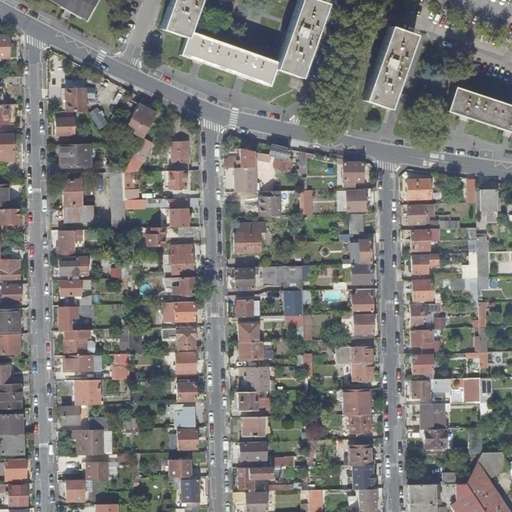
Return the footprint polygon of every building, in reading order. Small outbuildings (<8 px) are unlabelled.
[(98,0),(49,0),(87,21),(98,0)] [(185,36),(187,30),(197,0),(169,0),(160,28),(185,36)] [(297,0),(275,61),(273,68),(298,77),(324,3),(315,0),(297,0)] [(412,34),(387,25),(362,100),(387,108),(398,75),(412,34)] [(273,68),(275,61),(187,30),(185,36),(179,53),(196,60),(242,76),(267,84),(273,68)] [(511,105),(453,86),(445,110),(464,116),(509,131),(511,132),(511,105)] [(65,88),(65,112),(85,111),(86,88),(65,88)] [(131,104),(127,101),(120,114),(125,117),(120,127),(123,128),(122,130),(131,135),(133,133),(142,138),(155,113),(150,110),(151,107),(148,105),(145,108),(133,101),(131,104)] [(0,125),(15,125),(14,105),(6,105),(0,105),(0,125)] [(86,113),(98,129),(107,123),(96,106),(86,113)] [(72,118),(55,119),(56,136),(72,135),(72,118)] [(0,162),(13,162),(13,136),(0,135),(0,162)] [(143,160),(152,143),(142,138),(133,155),(143,160)] [(184,171),(188,170),(188,141),(166,141),(167,151),(171,151),(172,171),(184,171)] [(79,144),(58,144),(58,168),(61,168),(61,174),(91,173),(109,172),(124,172),(112,152),(104,153),(104,167),(80,168),(79,144)] [(290,148),(271,144),(269,154),(278,156),(288,158),(290,148)] [(255,167),(254,151),(240,148),(240,168),(255,167)] [(308,152),(299,150),(299,164),(299,167),(308,167),(308,152)] [(288,158),(278,156),(277,159),(280,160),(279,168),(289,171),(291,162),(292,159),(288,158)] [(291,162),(289,171),(299,173),(299,167),(299,164),(291,162)] [(362,182),(362,162),(342,163),(343,187),(354,187),(354,182),(362,182)] [(255,192),(255,167),(240,168),(236,168),(234,168),(235,192),(244,192),(255,192)] [(184,187),(184,171),(172,171),(163,171),(163,187),(184,187)] [(473,202),(473,179),(465,179),(465,203),(473,202)] [(63,223),(92,222),(91,204),(82,204),(81,180),(61,180),(62,205),(63,206),(63,223)] [(430,199),(430,180),(406,181),(407,200),(430,199)] [(6,202),(6,185),(0,184),(0,210),(17,209),(24,209),(24,202),(6,202)] [(137,189),(124,189),(124,200),(137,199),(137,189)] [(347,211),(364,211),(364,199),(367,199),(367,192),(364,192),(364,190),(346,190),(347,211)] [(266,191),(255,192),(244,192),(244,217),(261,217),(261,212),(266,211),(266,191)] [(498,211),(498,191),(479,191),(480,211),(498,211)] [(187,213),(187,198),(164,199),(164,209),(168,209),(168,227),(177,227),(187,227),(187,219),(191,219),(191,213),(187,213)] [(407,224),(424,223),(424,213),(424,205),(407,206),(407,224)] [(17,209),(0,210),(0,226),(0,224),(17,223),(17,209)] [(363,215),(349,215),(349,234),(339,234),(338,241),(352,240),(352,234),(364,234),(363,215)] [(445,228),(460,228),(460,220),(445,220),(445,221),(445,228)] [(233,252),(258,251),(258,237),(265,237),(264,223),(236,223),(236,233),(232,233),(233,252)] [(192,226),(187,227),(177,227),(177,235),(192,235),(192,226)] [(145,246),(164,246),(163,227),(149,227),(150,234),(145,234),(145,246)] [(433,229),(428,229),(428,230),(410,231),(411,249),(429,248),(428,233),(438,233),(438,229),(433,229)] [(58,255),(73,254),(73,242),(81,241),(81,230),(72,230),(72,232),(57,232),(58,245),(58,255)] [(353,264),(358,264),(358,262),(370,262),(369,239),(357,240),(358,254),(353,254),(353,264)] [(192,273),(192,246),(171,246),(171,274),(192,273)] [(486,277),(485,252),(476,253),(476,278),(486,277)] [(411,273),(427,273),(427,265),(436,265),(436,255),(411,256),(411,273)] [(68,275),(68,280),(78,280),(78,274),(87,273),(87,257),(58,257),(58,275),(68,275)] [(17,260),(0,260),(0,276),(0,280),(18,279),(17,260)] [(370,284),(370,264),(358,264),(353,264),(343,264),(343,268),(350,268),(351,284),(370,284)] [(302,279),(302,265),(262,266),(263,285),(284,285),(284,316),(291,316),(303,316),(302,295),(302,291),(302,279)] [(310,279),(310,265),(302,265),(302,279),(310,279)] [(259,266),(234,267),(235,290),(254,290),(253,271),(259,271),(259,266)] [(120,278),(120,268),(109,268),(110,278),(120,278)] [(192,294),(192,277),(179,277),(179,286),(171,286),(171,295),(192,294)] [(90,290),(90,279),(78,280),(68,280),(59,280),(60,296),(63,297),(63,305),(90,304),(90,294),(80,297),(80,290),(90,290)] [(441,279),(430,279),(430,281),(412,281),(412,301),(430,300),(430,284),(441,283),(441,279)] [(0,302),(19,303),(18,285),(0,285),(0,302)] [(373,295),(373,289),(355,289),(355,295),(350,295),(351,313),(371,313),(370,295),(373,295)] [(235,317),(252,317),(252,300),(235,300),(235,317)] [(193,320),(193,302),(163,302),(163,322),(193,320)] [(439,311),(438,304),(410,305),(410,328),(429,327),(429,312),(439,311)] [(76,319),(76,306),(58,306),(58,326),(70,326),(69,319),(76,319)] [(0,335),(18,335),(18,310),(0,310),(0,335)] [(372,334),(372,314),(352,315),(353,335),(372,334)] [(298,341),(303,340),(303,321),(303,316),(291,316),(292,327),(297,327),(298,341)] [(434,318),(434,329),(444,329),(444,318),(434,318)] [(238,342),(257,342),(257,323),(238,324),(238,342)] [(137,353),(136,328),(127,328),(128,353),(137,353)] [(193,328),(174,328),(174,339),(175,339),(176,349),(193,349),(193,328)] [(169,329),(159,329),(160,340),(170,339),(169,329)] [(85,354),(84,330),(63,330),(64,355),(85,354)] [(421,346),(421,354),(438,354),(437,340),(431,340),(431,330),(411,331),(411,346),(421,346)] [(0,354),(18,354),(18,335),(0,335),(0,354)] [(271,359),(271,341),(257,342),(238,342),(239,360),(271,359)] [(351,365),(371,364),(371,346),(336,348),(336,365),(351,365)] [(194,353),(175,353),(175,373),(194,373),(194,353)] [(87,355),(85,354),(64,355),(64,372),(82,372),(82,359),(87,359),(87,355)] [(91,372),(91,355),(87,355),(87,359),(82,359),(82,372),(91,372)] [(432,379),(433,379),(432,355),(411,356),(411,373),(422,373),(422,379),(432,379)] [(372,382),(371,364),(351,365),(351,383),(372,382)] [(0,384),(12,384),(11,376),(9,376),(9,366),(0,366),(0,384)] [(116,379),(129,378),(128,366),(116,366),(116,379)] [(304,366),(298,366),(296,366),(296,374),(297,374),(297,380),(304,380),(304,373),(304,366)] [(480,402),(479,377),(462,378),(463,403),(480,402)] [(450,390),(450,378),(433,379),(432,379),(432,391),(450,390)] [(99,404),(99,379),(73,380),(73,405),(99,404)] [(177,401),(195,401),(195,383),(186,383),(186,380),(179,380),(179,383),(176,383),(177,401)] [(428,382),(412,382),(413,400),(428,400),(428,382)] [(0,409),(20,409),(20,384),(12,384),(0,384),(0,409)] [(370,414),(369,389),(342,390),(342,414),(349,414),(370,414)] [(256,399),(256,392),(237,392),(237,410),(267,409),(267,399),(256,399)] [(442,428),(442,403),(419,404),(419,414),(421,414),(422,429),(424,429),(442,428)] [(488,419),(489,404),(479,403),(478,419),(488,419)] [(176,427),(192,427),(191,407),(176,407),(176,404),(169,404),(169,412),(176,412),(176,427)] [(77,406),(60,406),(61,423),(77,423),(77,406)] [(370,432),(370,414),(349,414),(349,433),(370,432)] [(0,434),(20,434),(20,415),(0,415),(0,434)] [(266,426),(265,416),(240,417),(240,436),(263,436),(263,426),(266,426)] [(87,429),(100,429),(106,429),(106,417),(87,417),(87,429)] [(480,452),(479,427),(466,428),(467,453),(480,452)] [(446,447),(445,428),(442,428),(424,429),(424,447),(434,447),(434,450),(440,450),(440,447),(446,447)] [(80,455),(101,454),(100,429),(87,429),(75,430),(75,439),(79,439),(80,455)] [(195,449),(195,430),(176,430),(176,450),(195,449)] [(301,433),(302,440),(316,437),(314,430),(301,433)] [(0,454),(21,454),(20,434),(0,434),(0,454)] [(255,450),(255,442),(238,442),(238,460),(265,459),(265,450),(255,450)] [(352,464),(371,464),(371,444),(348,444),(348,464),(352,464)] [(507,469),(502,451),(482,452),(481,453),(465,483),(483,511),(507,511),(485,479),(507,469)] [(24,480),(24,459),(3,460),(4,481),(24,480)] [(179,477),(189,476),(189,459),(167,459),(167,477),(174,477),(179,477)] [(79,480),(82,480),(105,479),(104,462),(83,462),(83,469),(79,469),(79,480)] [(114,473),(113,462),(105,462),(106,474),(114,473)] [(371,480),(371,464),(352,464),(353,490),(358,490),(366,489),(366,480),(371,480)] [(274,470),(274,466),(271,466),(236,467),(237,488),(252,487),(252,479),(274,478),(274,475),(271,475),(271,470),(274,470)] [(141,469),(131,470),(131,478),(141,477),(141,469)] [(179,479),(179,477),(174,477),(174,487),(178,487),(178,489),(179,489),(180,502),(197,502),(196,479),(179,479)] [(79,480),(64,480),(65,498),(71,498),(71,500),(83,500),(82,480),(79,480)] [(307,491),(307,480),(293,480),(293,482),(266,483),(266,492),(307,491)] [(452,511),(483,511),(465,483),(407,485),(408,511),(442,511),(442,507),(448,505),(452,511)] [(31,484),(0,484),(0,492),(4,492),(4,499),(7,498),(8,506),(11,506),(11,508),(16,508),(16,505),(25,505),(24,502),(27,502),(27,498),(24,498),(24,487),(31,486),(31,484)] [(375,489),(366,489),(358,490),(358,499),(375,499),(375,489)] [(320,511),(320,490),(307,491),(307,511),(320,511)] [(232,492),(232,501),(244,501),(243,511),(264,511),(264,492),(232,492)] [(375,511),(375,499),(358,499),(358,511),(375,511)]
